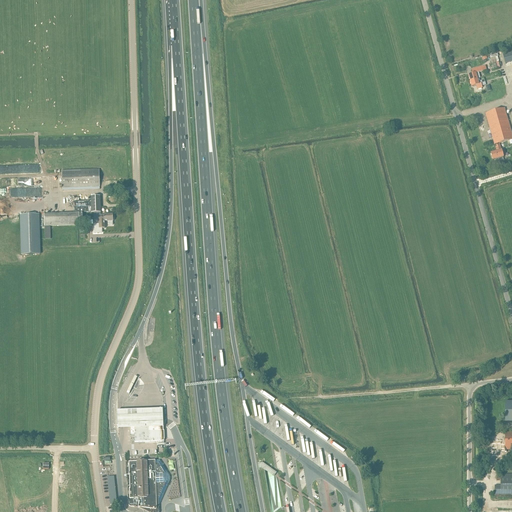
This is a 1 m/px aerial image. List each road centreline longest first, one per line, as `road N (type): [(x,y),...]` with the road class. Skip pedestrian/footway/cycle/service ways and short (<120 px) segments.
road 1 (motorway): [(240,511),(218,376),(195,27)]
road 2 (motorway): [(177,44),(201,381),(221,511)]
road 3 (tertiary): [(91,448),(98,379),(137,277),(128,0)]
road 4 (motorway): [(242,385),(195,27)]
road 5 (motorway): [(177,44),(168,243),(141,328)]
road 6 (unclassified): [(477,186),(426,0)]
road 7 (unclassified): [(468,385),(295,399)]
road 8 (unclassified): [(511,316),(477,186)]
road 9 (unclassified): [(470,511),(468,385)]
